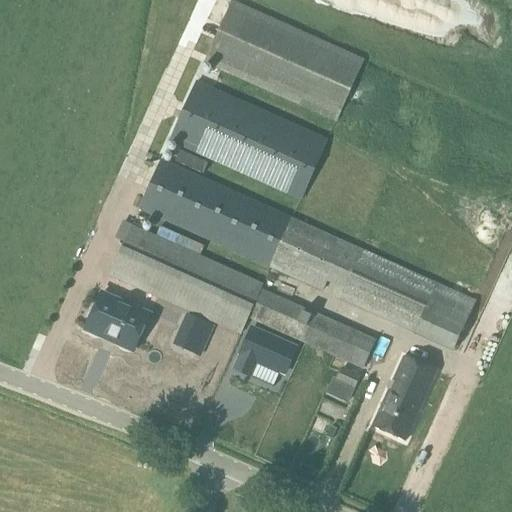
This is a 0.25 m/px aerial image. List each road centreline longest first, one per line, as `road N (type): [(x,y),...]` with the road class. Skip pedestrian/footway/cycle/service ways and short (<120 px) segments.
road 1 (unclassified): [(213,461),(0,372)]
road 2 (unclassified): [(327,511),(213,461)]
